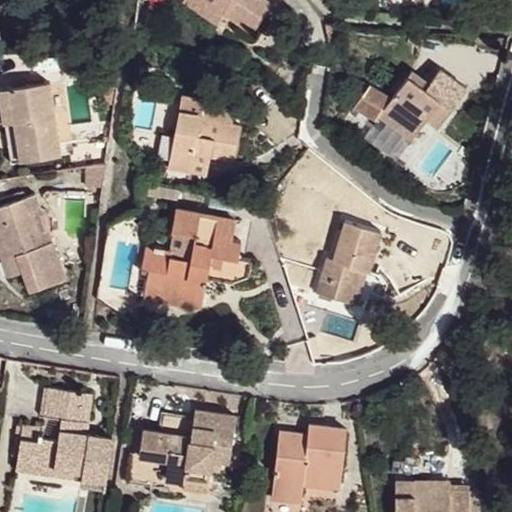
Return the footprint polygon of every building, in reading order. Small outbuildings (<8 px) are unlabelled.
[(195,0),(218,15),(225,5),(253,24),(269,0),(195,0)] [(432,74),(401,53),(394,62),(426,83),(432,74)] [(467,84),(441,65),(432,74),(426,83),(394,62),(363,102),(394,125),(401,117),(416,127),(429,115),(439,120),(467,84)] [(51,79),(13,85),(26,156),(63,149),(51,79)] [(13,85),(0,87),(0,90),(14,158),(26,156),(13,85)] [(211,100),(184,97),(174,169),(201,173),(202,155),(217,158),(241,161),(246,125),(237,121),(239,109),(210,105),(211,100)] [(416,127),(401,117),(394,125),(409,136),(416,127)] [(217,158),(202,155),(201,173),(215,175),(217,158)] [(39,184),(0,198),(0,217),(4,217),(15,247),(24,245),(30,268),(36,285),(71,275),(57,236),(47,239),(37,204),(45,201),(39,184)] [(242,219),(183,208),(181,229),(205,232),(201,259),(183,256),(184,250),(177,248),(178,244),(163,242),(162,248),(157,248),(154,269),(165,272),(163,288),(200,293),(200,302),(221,304),(225,278),(240,280),(243,290),(261,276),(263,260),(248,257),(249,242),(240,241),(242,219)] [(384,223),(345,213),(336,255),(328,253),(320,292),(353,301),(360,264),(374,264),(384,223)] [(15,247),(9,251),(15,272),(30,268),(24,245),(15,247)] [(374,264),(360,264),(353,301),(365,303),(374,264)] [(200,293),(163,288),(160,303),(199,309),(200,302),(200,293)] [(42,448),(24,446),(19,466),(84,478),(84,488),(108,491),(115,448),(84,444),(86,432),(94,432),(99,402),(53,395),(49,423),(65,425),(60,443),(43,440),(42,448)] [(165,436),(144,431),(139,459),(168,464),(168,484),(185,487),(186,494),(205,497),(210,470),(213,455),(223,455),(234,456),(240,418),(200,411),(198,420),(168,417),(165,436)] [(312,439),(283,434),(273,501),(302,506),(303,499),(304,487),(334,490),(342,491),(351,432),(314,426),(312,439)] [(223,455),(213,455),(210,470),(221,470),(223,455)] [(168,464),(139,459),(134,459),(130,490),(184,498),(186,494),(185,487),(168,484),(168,464)] [(84,478),(19,466),(18,478),(84,488),(84,478)] [(418,485),(397,488),(398,511),(467,511),(466,491),(419,492),(418,485)] [(334,490),(304,487),(303,499),(332,504),(334,490)]
